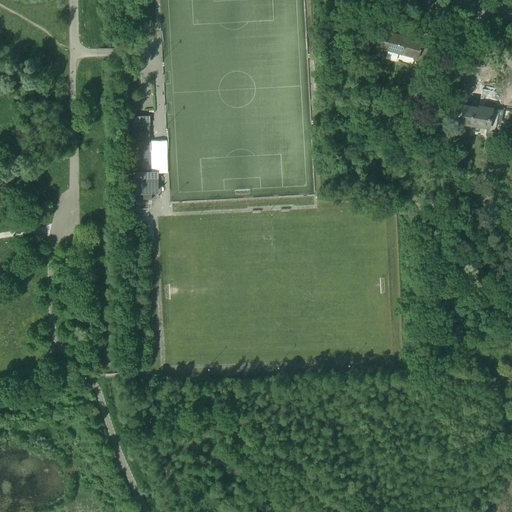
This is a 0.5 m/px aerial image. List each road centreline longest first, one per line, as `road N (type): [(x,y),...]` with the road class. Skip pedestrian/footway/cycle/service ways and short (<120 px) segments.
road 1 (unclassified): [(146,511),(98,390),(52,335),(49,317),(51,242),(74,188),(74,50)]
road 2 (track): [(511,313),(375,147),(349,85),(339,0)]
